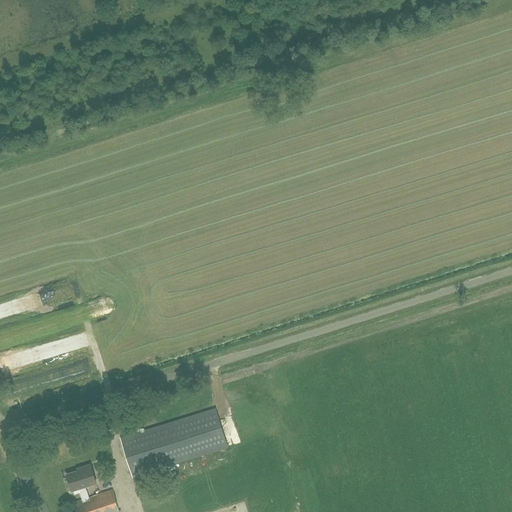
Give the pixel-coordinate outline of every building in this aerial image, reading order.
[(14,367),(20,369),(23,361),(7,355),(2,371),(12,374),(14,367)] [(79,363),(79,379),(89,379),(89,363),(79,363)] [(132,477),(195,457),(227,447),(215,409),(120,438),(132,477)] [(227,437),(231,449),(244,444),(240,433),(227,437)] [(89,497),(85,486),(96,483),(91,465),(81,468),(81,470),(67,475),(71,490),(73,490),(75,495),(80,493),(82,499),(73,502),(76,511),(118,511),(112,490),(89,497)] [(189,511),(186,496),(145,507),(146,511),(189,511)]
